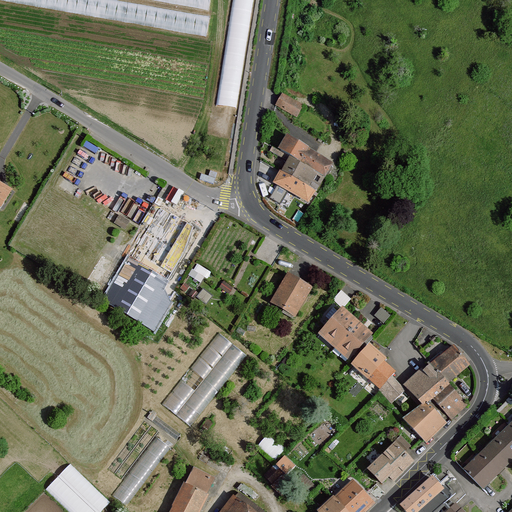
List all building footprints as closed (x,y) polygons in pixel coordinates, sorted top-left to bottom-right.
[(234,0),(221,104),(238,106),(250,20),(253,21),(255,0),(234,0)] [(216,17),(198,15),(197,21),(215,23),(216,17)] [(302,106),(282,96),(276,107),(296,118),(302,106)] [(281,173),(275,184),(302,200),(293,213),(302,218),(312,202),(311,201),(316,191),(317,192),(325,178),(326,179),(333,165),(288,138),(280,151),(292,159),(283,174),(281,173)] [(12,192),(0,184),(0,207),(2,208),(12,192)] [(168,199),(183,205),(187,193),(173,188),(168,199)] [(200,231),(162,208),(106,301),(112,304),(154,329),(164,312),(168,305),(164,302),(161,294),(160,288),(161,283),(166,277),(170,280),(200,231)] [(129,223),(118,216),(113,225),(124,232),(129,223)] [(105,255),(91,280),(108,290),(122,265),(105,255)] [(199,262),(192,274),(205,282),(212,270),(199,262)] [(290,275),(273,304),(297,317),(314,289),(290,275)] [(197,295),(192,291),(188,297),(194,301),(197,295)] [(384,308),(377,316),(386,325),(393,317),(384,308)] [(344,310),(322,335),(352,361),(374,335),(344,310)] [(230,345),(217,335),(163,407),(176,417),(230,345)] [(245,356),(230,345),(176,417),(191,428),(245,356)] [(382,391),(393,403),(407,390),(394,377),(397,373),(386,363),(389,360),(373,346),(355,366),(383,390),(382,391)] [(426,407),(431,405),(437,400),(454,420),(469,407),(450,384),(472,366),(457,348),(433,367),(431,365),(407,386),(426,407)] [(407,420),(428,443),(448,424),(431,405),(426,407),(407,420)] [(511,427),(466,473),(483,489),(511,460),(511,427)] [(260,444),(277,458),(286,448),(270,433),(260,444)] [(403,438),(398,443),(407,453),(413,447),(403,438)] [(171,449),(157,439),(112,496),(126,507),(171,449)] [(397,444),(371,470),(383,483),(390,476),(395,480),(414,461),(397,444)] [(294,465),(286,458),(278,467),(286,474),(294,465)] [(72,511),(101,511),(113,501),(72,462),(48,488),(72,511)] [(276,466),(266,476),(274,484),(284,475),(276,466)] [(187,485),(173,511),(201,511),(210,496),(208,495),(216,479),(196,469),(189,487),(187,485)] [(285,475),(273,487),(285,498),(297,486),(285,475)] [(431,476),(400,505),(406,511),(431,511),(450,495),(443,487),(441,488),(431,476)] [(337,499),(322,511),(366,511),(375,504),(356,483),(338,500),(337,499)] [(252,511),(237,499),(226,511),(252,511)]
